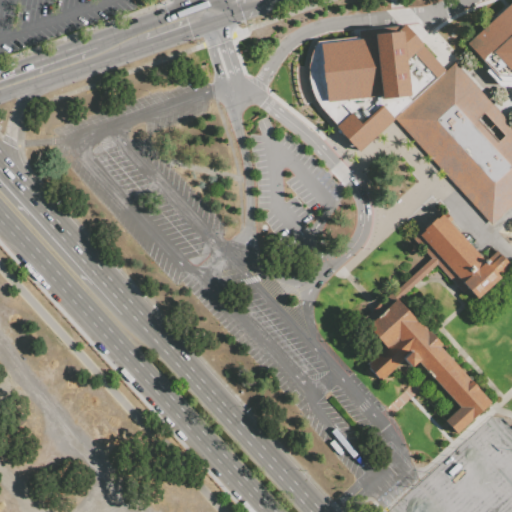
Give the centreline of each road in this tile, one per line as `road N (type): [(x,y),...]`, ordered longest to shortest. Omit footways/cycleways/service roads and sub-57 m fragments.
road 1 (primary): [(21,239),(269,511)]
road 2 (primary): [(317,511),(130,306)]
road 3 (primary): [(130,306),(21,184)]
road 4 (primary): [(21,184),(8,150),(10,129),(23,99),(54,69)]
road 5 (secondary): [(0,87),(119,46)]
